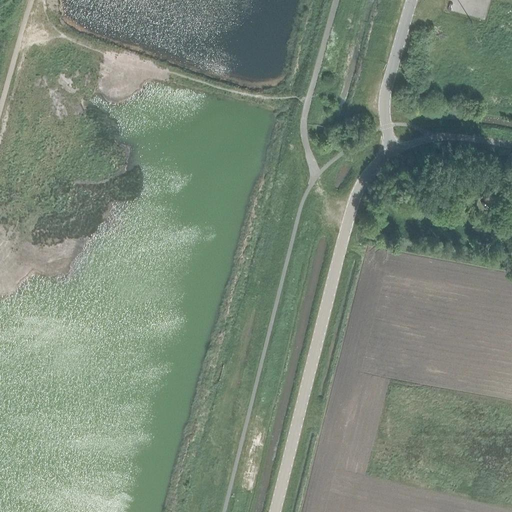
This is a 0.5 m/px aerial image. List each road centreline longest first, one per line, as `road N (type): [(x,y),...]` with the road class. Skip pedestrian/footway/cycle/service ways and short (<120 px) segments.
road 1 (unclassified): [(273,511),(348,220)]
road 2 (unclassified): [(391,151),(384,97),(411,0)]
